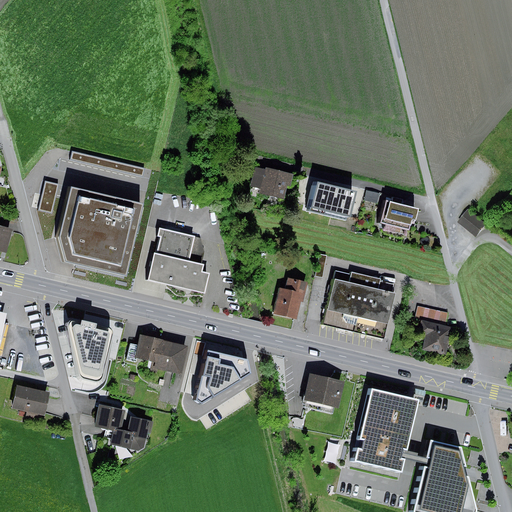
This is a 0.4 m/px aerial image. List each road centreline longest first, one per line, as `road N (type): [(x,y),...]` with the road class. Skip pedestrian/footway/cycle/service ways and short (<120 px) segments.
road 1 (primary): [(476,387),(0,275)]
road 2 (track): [(0,111),(95,511)]
road 3 (track): [(383,0),(472,359)]
road 4 (unclassified): [(476,387),(506,511)]
